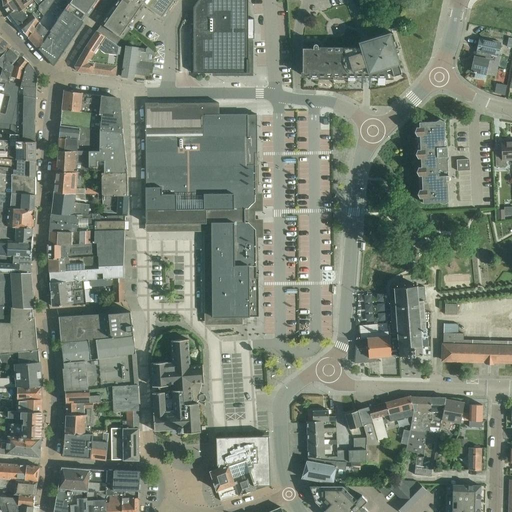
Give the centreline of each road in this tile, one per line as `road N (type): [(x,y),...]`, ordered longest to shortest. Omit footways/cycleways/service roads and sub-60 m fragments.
road 1 (tertiary): [(328,368),(344,337),(359,170),(374,131)]
road 2 (residential): [(43,311),(54,75)]
road 3 (residential): [(190,475),(204,465),(219,426),(214,346),(190,308),(147,308)]
road 4 (residential): [(374,131),(328,102),(167,95)]
road 5 (residential): [(328,368),(359,386),(499,390)]
road 6 (residential): [(147,308),(147,431),(158,464)]
road 7 (tertiary): [(288,493),(281,399),(328,368)]
road 8 (residential): [(51,461),(43,311)]
road 9 (residential): [(279,212),(135,215)]
road 10 (residential): [(135,215),(134,88)]
road 11 (residential): [(495,511),(499,390)]
